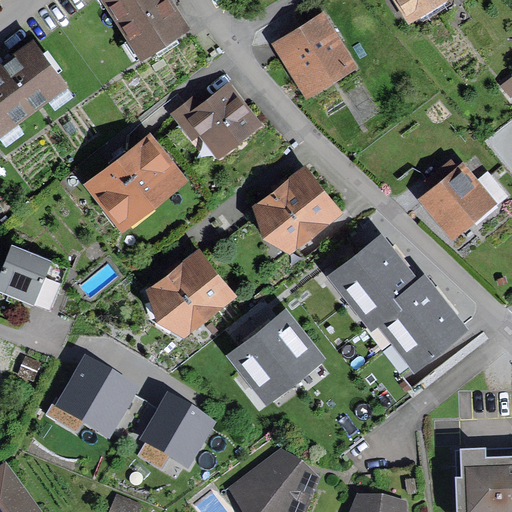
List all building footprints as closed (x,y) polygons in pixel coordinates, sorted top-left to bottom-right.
[(191,28),(172,0),(100,0),(141,61),(155,52),(158,57),(179,43),(176,38),(191,28)] [(392,0),(408,24),(446,0),(392,0)] [(306,101),(358,69),(322,13),(271,45),(306,101)] [(18,125),(48,103),(55,111),(73,97),(67,89),(69,87),(58,73),(62,71),(47,51),(43,54),(33,40),(0,65),(0,139),(6,148),(25,134),(18,125)] [(263,126),(228,82),(197,106),(190,97),(169,114),(197,150),(204,144),(218,161),(263,126)] [(122,234),(189,181),(149,132),(83,185),(122,234)] [(456,167),(450,159),(426,178),(432,186),(416,199),(451,241),(497,204),(462,162),(456,167)] [(252,207),(262,240),(290,256),(344,214),(306,166),(252,207)] [(346,303),(402,260),(381,234),(326,277),(346,303)] [(67,267),(11,245),(0,272),(0,292),(50,312),(67,267)] [(145,290),(155,323),(184,339),(237,297),(199,248),(145,290)] [(402,260),(346,303),(370,333),(377,327),(400,309),(393,299),(418,280),(402,260)] [(400,309),(377,327),(393,346),(447,303),(424,275),(418,280),(393,299),(400,309)] [(447,303),(393,346),(414,374),(469,331),(447,303)] [(296,383),(326,360),(286,309),(256,333),(296,383)] [(266,407),(296,383),(256,333),(225,356),(266,407)] [(139,395),(84,362),(59,402),(55,400),(44,418),(78,438),(83,429),(109,445),(139,395)] [(143,449),(137,459),(163,474),(168,464),(188,476),(216,428),(167,399),(139,447),(143,449)] [(301,464),(280,451),(227,490),(239,511),(307,511),(319,481),(301,464)] [(456,511),(511,511),(511,451),(454,454),(456,511)] [(0,511),(39,511),(5,466),(0,469),(0,511)] [(138,511),(141,506),(115,496),(109,511),(138,511)] [(409,511),(407,502),(382,498),(357,496),(350,511),(409,511)]
